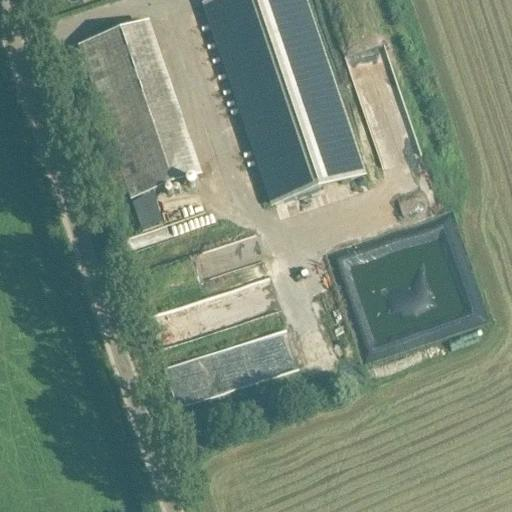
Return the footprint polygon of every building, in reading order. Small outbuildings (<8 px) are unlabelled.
[(302,0),(220,0),(206,5),(275,207),(363,177),(302,0)] [(142,27),(79,48),(131,202),(194,180),(142,27)] [(267,236),(159,273),(165,289),(207,275),(211,287),(277,264),(267,236)] [(166,314),(176,346),(286,313),(276,281),(166,314)] [(416,329),(338,345),(342,363),(420,347),(416,329)] [(222,383),(228,412),(257,406),(252,377),(222,383)]
